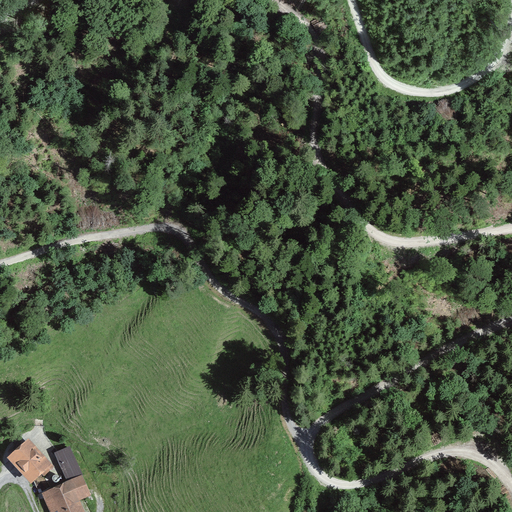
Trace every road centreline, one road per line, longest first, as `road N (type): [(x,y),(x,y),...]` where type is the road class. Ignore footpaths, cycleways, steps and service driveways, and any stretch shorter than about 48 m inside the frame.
road 1 (track): [(511,319),(474,332),(298,438),(321,478),(341,485),(450,451),(483,459),(511,482)]
road 2 (track): [(298,438),(287,419),(282,342),(265,318),(203,270),(174,228),(74,240),(0,263)]
road 3 (track): [(274,0),(316,39),(315,152),(366,225),(402,242),(511,228)]
road 4 (track): [(511,14),(505,42),(479,74),(424,92),(393,85),(376,68),(350,0)]
